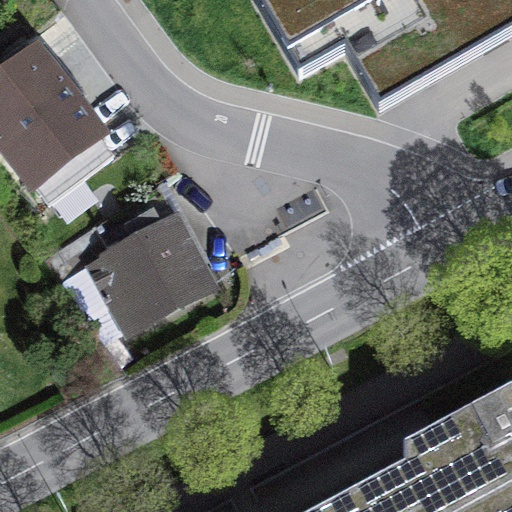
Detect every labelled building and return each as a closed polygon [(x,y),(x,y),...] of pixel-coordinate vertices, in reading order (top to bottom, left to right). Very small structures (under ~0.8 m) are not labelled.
[(511,0),(243,0),(300,94),(347,70),(381,131),(511,55),(511,0)] [(103,129),(37,44),(0,73),(0,142),(32,184),(103,129)] [(175,218),(90,266),(128,334),(213,287),(175,218)] [(511,511),(511,401),(332,499),(338,511),(511,511)] [(338,511),(332,499),(308,511),(338,511)]
